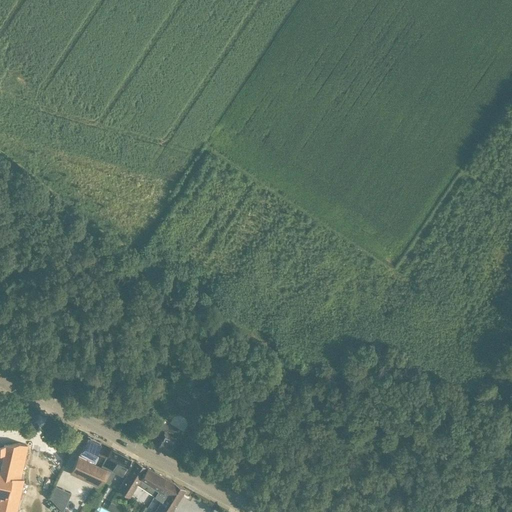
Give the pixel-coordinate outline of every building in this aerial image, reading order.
[(201,362),(199,367),(200,372),(201,372),(206,375),(210,373),(213,368),(212,364),(206,361),(201,362)] [(164,420),(155,433),(161,437),(156,445),(156,446),(167,452),(175,438),(180,430),(169,423),(164,420)] [(78,456),(70,473),(85,480),(87,481),(88,477),(101,483),(103,480),(110,470),(102,467),(95,464),(98,457),(94,455),(100,443),(87,436),(78,456)] [(0,509),(14,511),(16,511),(20,498),(19,498),(24,479),(20,478),(28,445),(26,445),(19,443),(5,445),(5,449),(3,454),(0,469),(0,509)] [(126,476),(135,460),(130,458),(111,448),(107,456),(117,461),(114,465),(110,471),(110,470),(103,480),(109,483),(117,471),(121,473),(126,476)] [(114,465),(117,461),(107,456),(105,461),(114,465)] [(118,488),(117,489),(129,496),(137,484),(155,496),(162,500),(154,511),(170,511),(185,489),(174,482),(165,478),(160,474),(156,472),(135,460),(126,476),(123,479),(118,488)] [(63,511),(71,494),(56,486),(51,498),(63,511)]
